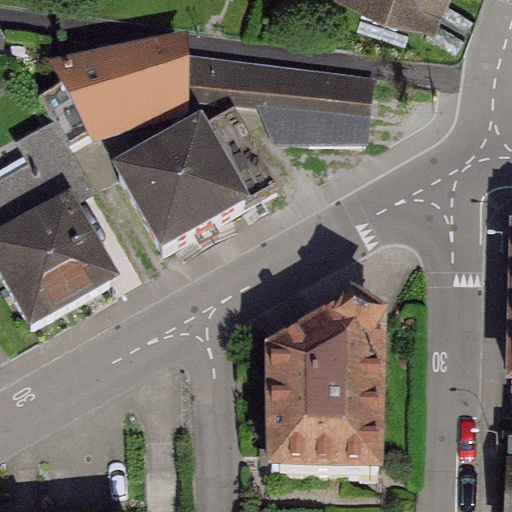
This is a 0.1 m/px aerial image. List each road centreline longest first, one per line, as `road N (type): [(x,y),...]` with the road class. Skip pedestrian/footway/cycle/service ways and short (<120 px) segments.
road 1 (residential): [(435,184),(452,231),(447,511)]
road 2 (residential): [(195,315),(435,184)]
road 3 (residential): [(0,425),(195,315)]
road 4 (residential): [(195,315),(213,354),(216,511)]
